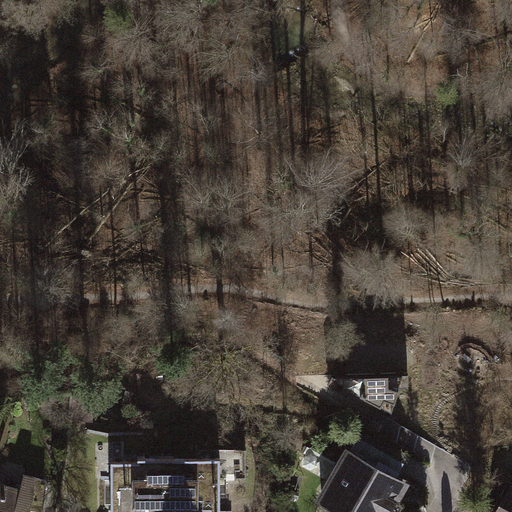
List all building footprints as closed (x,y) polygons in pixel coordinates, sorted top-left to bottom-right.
[(89,394),(71,392),(69,417),(87,419),(89,394)] [(386,511),(403,483),(347,451),(320,498),(344,511),(386,511)] [(162,511),(163,460),(107,460),(106,511),(162,511)] [(218,511),(219,460),(163,460),(162,511),(218,511)] [(0,482),(0,511),(35,511),(39,505),(42,478),(25,474),(20,489),(0,482)] [(511,511),(511,487),(509,485),(493,511),(511,511)]
